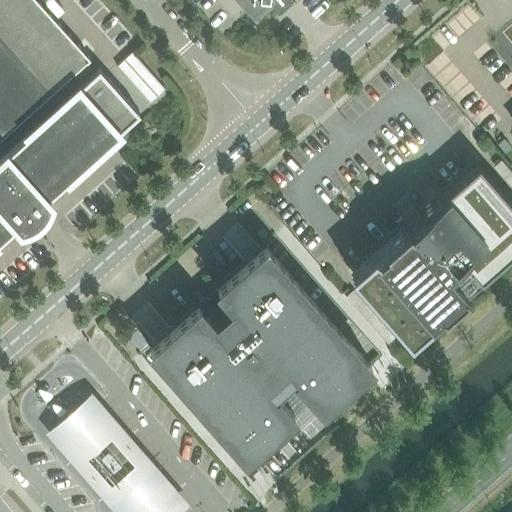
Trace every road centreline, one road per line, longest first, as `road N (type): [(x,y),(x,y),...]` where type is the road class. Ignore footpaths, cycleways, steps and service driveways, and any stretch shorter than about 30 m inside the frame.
road 1 (unclassified): [(0,356),(257,127)]
road 2 (unclassified): [(257,127),(400,0)]
road 3 (unclassified): [(257,127),(149,0)]
